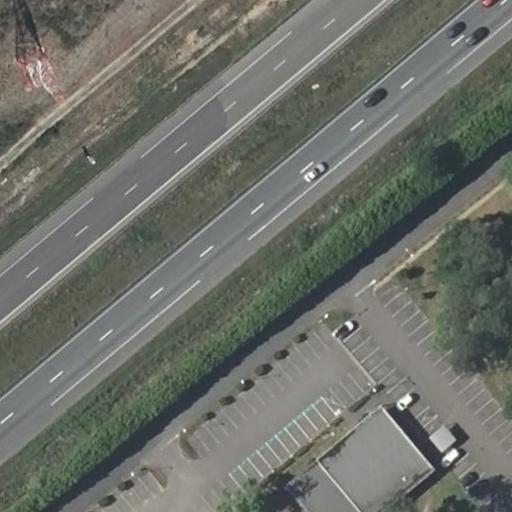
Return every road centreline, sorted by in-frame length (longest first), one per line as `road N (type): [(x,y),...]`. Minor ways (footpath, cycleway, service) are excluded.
road 1 (motorway): [(0,429),(511,0)]
road 2 (motorway): [(359,0),(0,299)]
road 3 (unclassified): [(202,0),(0,175)]
